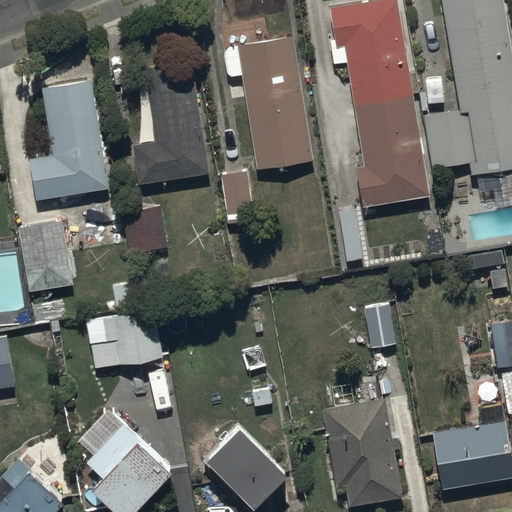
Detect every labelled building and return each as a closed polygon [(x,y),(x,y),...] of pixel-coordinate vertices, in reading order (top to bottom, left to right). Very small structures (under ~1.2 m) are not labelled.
[(429,185),(397,0),(329,0),(334,30),(328,31),(332,56),(345,54),(360,144),(358,144),(360,155),(358,155),(365,196),(429,185)] [(511,45),(504,0),(441,0),(460,104),(424,110),(434,162),(470,156),(472,167),(479,166),(482,185),(492,183),(495,198),(511,195),(511,45)] [(311,156),(293,36),(238,44),(238,49),(224,51),(228,76),(242,74),(256,165),(311,156)] [(193,64),(148,71),(160,144),(132,149),(139,186),(212,174),(193,64)] [(107,178),(89,69),(40,77),(51,144),(29,148),(36,189),(107,178)] [(250,175),(224,177),(228,220),(254,218),(250,175)] [(158,196),(121,202),(129,245),(165,239),(158,196)] [(354,200),(338,202),(345,254),(361,251),(354,200)] [(60,210),(16,218),(27,283),(71,275),(60,210)] [(97,362),(165,351),(156,296),(135,300),(132,279),(114,281),(119,311),(89,316),(97,362)] [(390,298),(365,301),(370,338),(394,335),(390,298)] [(7,335),(0,336),(0,388),(17,385),(7,335)] [(387,390),(323,399),(334,476),(344,475),(346,495),(401,487),(395,443),(397,443),(395,426),(392,426),(387,390)] [(511,451),(506,412),(432,423),(441,480),(511,468),(511,451)] [(242,419),(208,452),(253,499),(287,466),(242,419)] [(123,511),(124,511),(170,462),(136,431),(133,434),(122,424),(86,463),(97,473),(90,481),(123,511)] [(0,511),(44,511),(61,493),(27,463),(26,464),(17,456),(0,474),(0,484),(2,487),(0,489),(0,511)]
